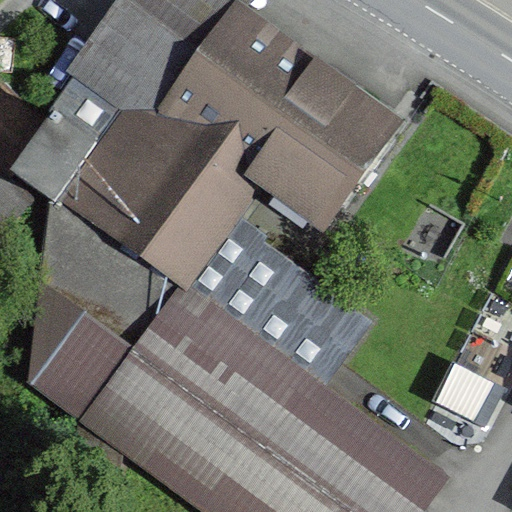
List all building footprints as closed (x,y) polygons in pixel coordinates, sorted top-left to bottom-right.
[(14,175),(55,204),(35,380),(87,419),(183,289),(309,383),(356,321),(222,222),(253,180),(312,223),(379,132),(234,27),(243,14),(223,0),(134,0),(51,116),(55,118),(14,175)] [(0,160),(7,167),(43,132),(51,124),(26,97),(17,105),(0,86),(0,160)] [(0,228),(29,201),(0,170),(0,228)] [(87,419),(118,441),(213,511),(419,511),(442,481),(309,383),(183,289),(87,419)] [(459,358),(446,393),(483,407),(496,373),(459,358)] [(75,496),(71,511),(102,511),(118,441),(87,419),(71,495),(75,496)]
